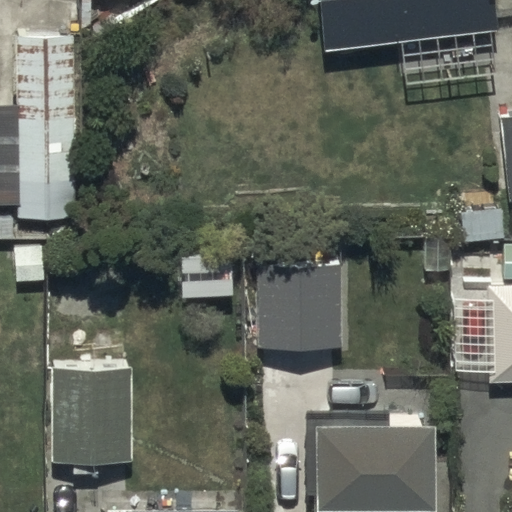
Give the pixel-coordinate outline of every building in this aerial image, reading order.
[(485,0),(312,0),(317,45),(488,24),(485,0)] [(72,31),(12,32),(16,213),(76,212),(72,31)] [(511,111),(496,113),(502,198),(511,197),(511,111)] [(500,280),(486,280),(486,377),(511,376),(511,240),(500,241),(500,280)] [(333,261),(253,260),(252,341),(333,342),(333,261)] [(128,361),(47,361),(47,458),(67,458),(67,470),(94,470),(94,459),(128,459),(128,361)] [(423,511),(424,416),(305,415),(305,500),(312,500),(311,511),(423,511)] [(232,511),(233,503),(125,504),(125,511),(232,511)]
